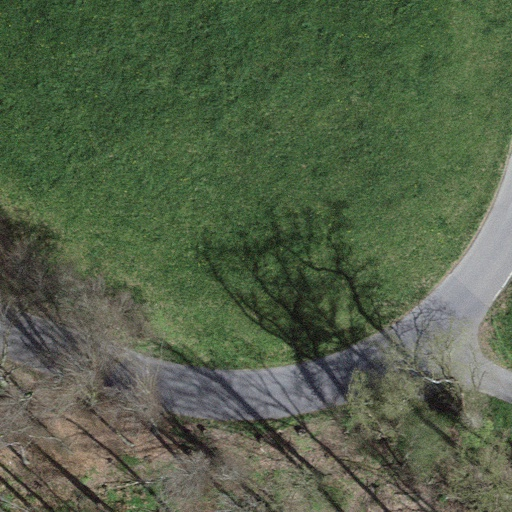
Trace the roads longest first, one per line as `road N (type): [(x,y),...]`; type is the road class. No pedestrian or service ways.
road 1 (unclassified): [(418,339),(329,383),(235,395),(126,374),(0,328)]
road 2 (unclassified): [(511,224),(464,296),(418,339)]
